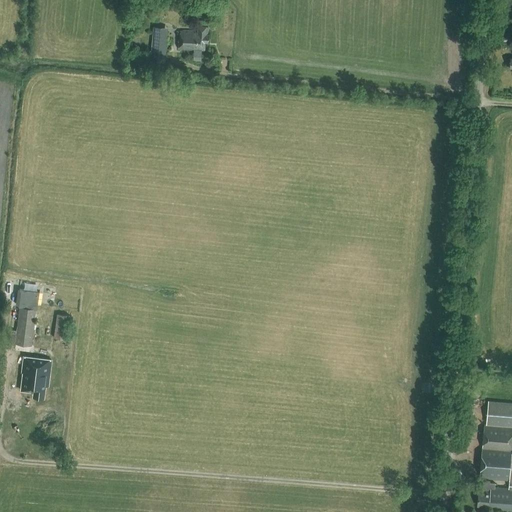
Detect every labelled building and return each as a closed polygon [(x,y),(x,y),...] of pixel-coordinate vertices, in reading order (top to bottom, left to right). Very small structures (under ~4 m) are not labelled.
[(198,26),(198,31),(182,30),(182,31),(180,31),(179,49),(194,50),(193,60),(201,60),(202,50),(204,50),(205,43),(208,43),(209,34),(207,34),(208,26),(198,26)] [(167,33),(153,31),(150,59),(165,60),(167,33)] [(10,334),(9,342),(32,345),(35,318),(36,309),(38,291),(27,290),(18,289),(16,305),(19,307),(16,334),(10,334)] [(70,315),(57,313),(54,337),(67,339),(70,315)] [(23,372),(21,390),(34,391),(34,395),(44,397),(46,385),(48,385),(52,359),(24,356),(23,367),(22,371),(23,372)] [(511,449),(511,446),(511,402),(488,401),(486,426),(484,425),(480,477),(488,477),(488,478),(511,480),(511,449)] [(511,488),(491,487),(491,483),(483,482),(482,490),(478,490),(477,506),(488,507),(488,509),(511,511),(511,488)]
